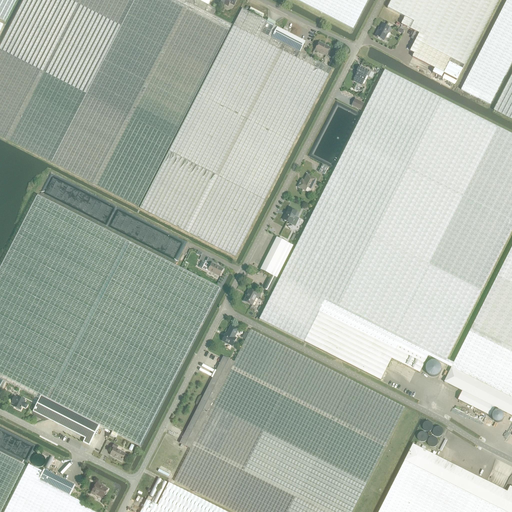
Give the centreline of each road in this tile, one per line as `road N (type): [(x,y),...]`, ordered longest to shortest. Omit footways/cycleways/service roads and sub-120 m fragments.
road 1 (unclassified): [(511,459),(223,309)]
road 2 (unclassified): [(223,309),(357,48)]
road 3 (unclassified): [(135,481),(223,309)]
road 4 (unclassified): [(135,481),(0,412)]
